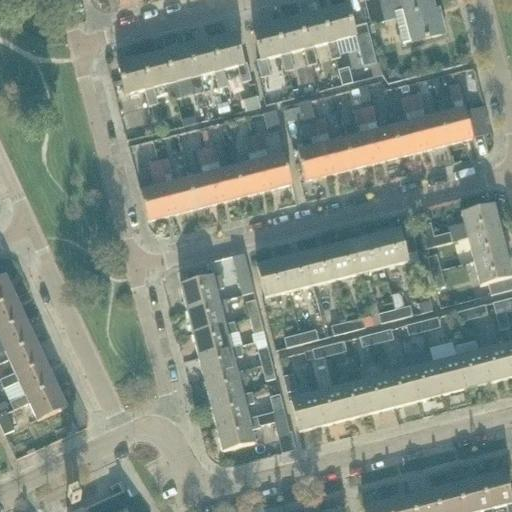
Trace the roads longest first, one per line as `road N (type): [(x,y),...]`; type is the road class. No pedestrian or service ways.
road 1 (residential): [(511,174),(133,270)]
road 2 (residential): [(161,431),(189,475),(214,492),(511,419)]
road 3 (residential): [(133,270),(75,46)]
road 4 (residential): [(127,433),(30,228)]
road 5 (residential): [(75,46),(259,0)]
road 6 (residential): [(161,431),(166,405),(133,270)]
road 7 (residential): [(0,493),(127,433)]
road 8 (residential): [(511,129),(480,0)]
